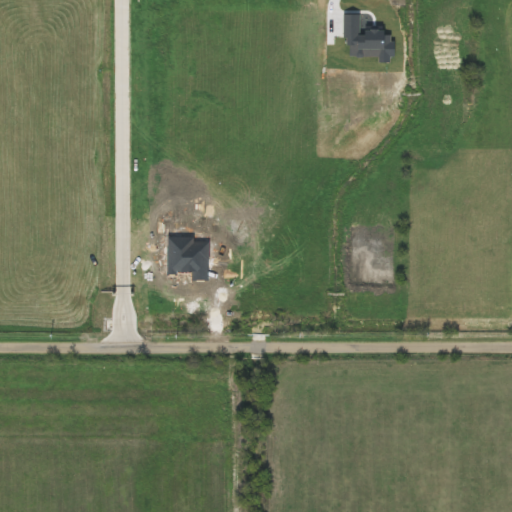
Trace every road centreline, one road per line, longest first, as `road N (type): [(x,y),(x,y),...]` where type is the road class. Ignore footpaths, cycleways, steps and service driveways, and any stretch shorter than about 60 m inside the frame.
road 1 (residential): [(0,350),(511,348)]
road 2 (residential): [(121,0),(122,350)]
